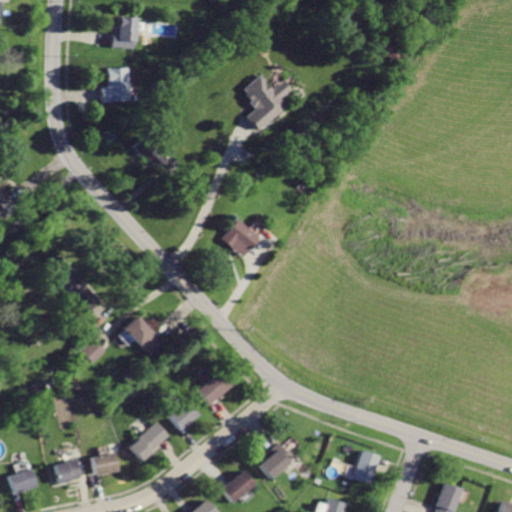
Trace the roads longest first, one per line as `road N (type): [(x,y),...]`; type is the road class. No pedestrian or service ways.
road 1 (residential): [(57,0),(53,102),(63,148),(255,360),(307,399),(511,467)]
road 2 (residential): [(420,437),(446,311),(436,229),(447,197),(511,101)]
road 3 (residential): [(280,384),(173,482),(141,502),(100,511)]
